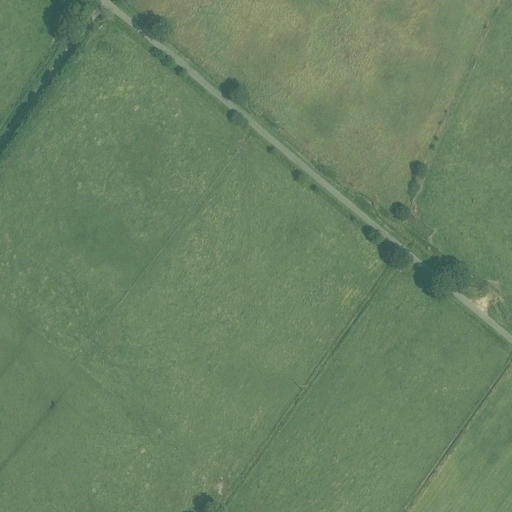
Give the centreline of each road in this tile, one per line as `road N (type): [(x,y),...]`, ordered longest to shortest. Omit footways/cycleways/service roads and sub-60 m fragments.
road 1 (unclassified): [(102,0),(511,342)]
road 2 (unclassified): [(102,0),(0,148)]
